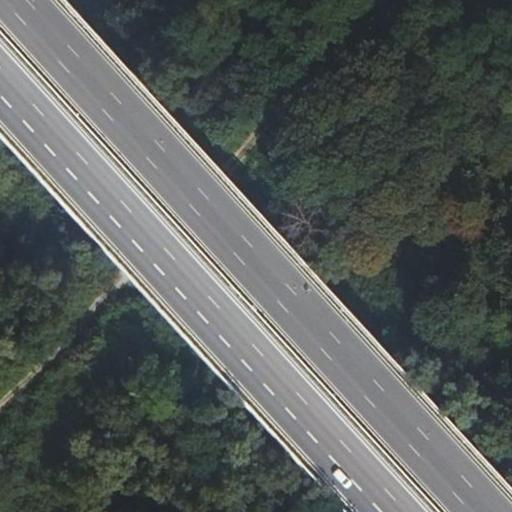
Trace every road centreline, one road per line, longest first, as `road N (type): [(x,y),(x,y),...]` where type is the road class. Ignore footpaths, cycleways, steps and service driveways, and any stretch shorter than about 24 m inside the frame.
road 1 (motorway): [(485,511),(19,0)]
road 2 (motorway): [(0,80),(399,511)]
